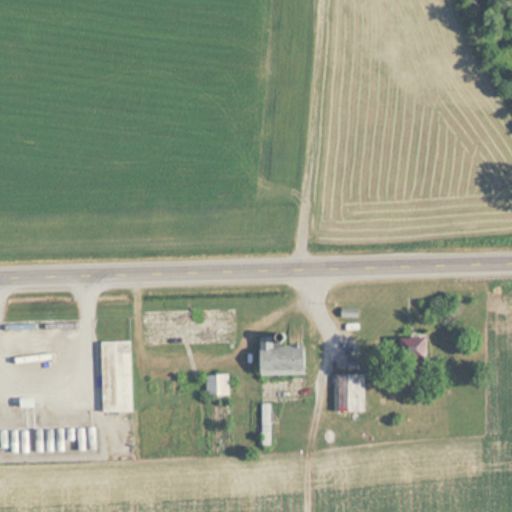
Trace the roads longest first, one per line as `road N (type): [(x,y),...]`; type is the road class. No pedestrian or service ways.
road 1 (track): [(318,0),(293,269),(331,342),(317,383),(304,511)]
road 2 (primary): [(0,277),(511,262)]
